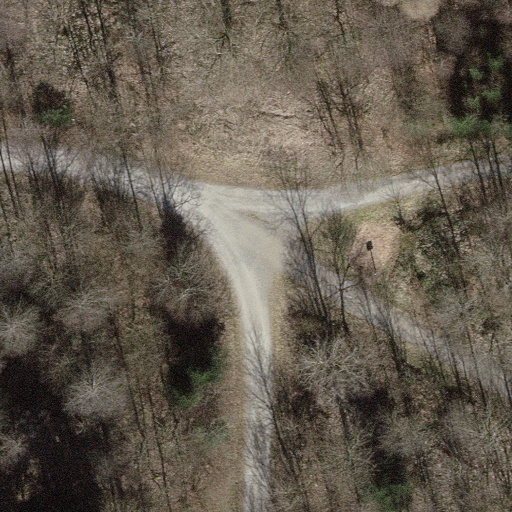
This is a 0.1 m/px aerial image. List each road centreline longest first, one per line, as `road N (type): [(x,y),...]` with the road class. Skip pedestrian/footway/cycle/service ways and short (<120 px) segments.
road 1 (track): [(511,390),(437,348),(266,228)]
road 2 (track): [(266,228),(258,511)]
road 3 (track): [(0,156),(91,166),(266,228)]
road 4 (track): [(266,228),(511,167)]
